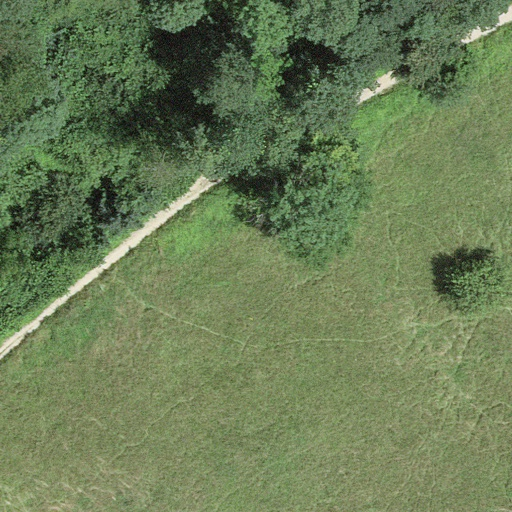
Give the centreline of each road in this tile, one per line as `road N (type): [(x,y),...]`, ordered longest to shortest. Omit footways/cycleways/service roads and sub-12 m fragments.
road 1 (track): [(0,349),(67,285),(289,124)]
road 2 (track): [(511,15),(289,124)]
